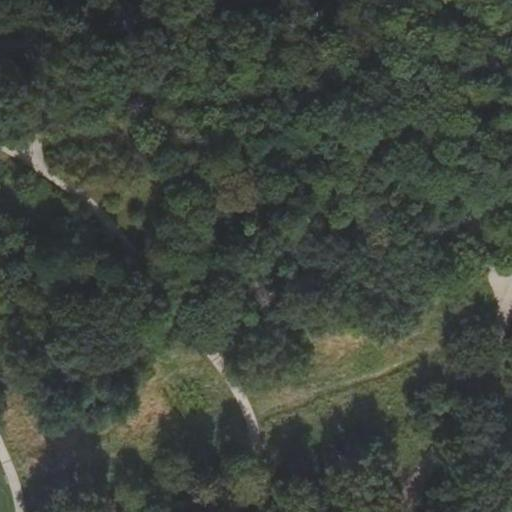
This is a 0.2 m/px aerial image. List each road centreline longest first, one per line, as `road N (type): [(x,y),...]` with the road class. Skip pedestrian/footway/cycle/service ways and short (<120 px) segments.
road 1 (track): [(511,291),(470,392),(391,511)]
road 2 (unclassified): [(0,49),(235,0)]
